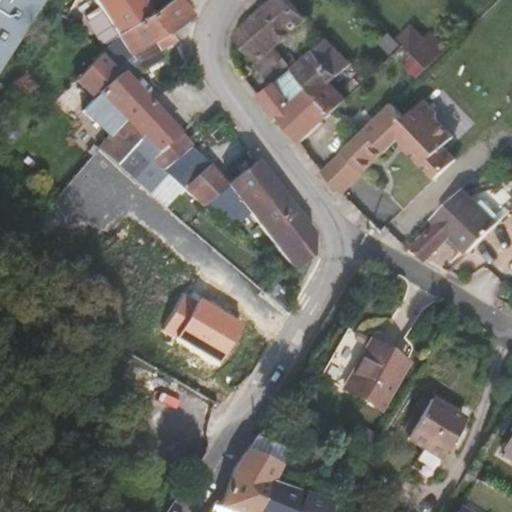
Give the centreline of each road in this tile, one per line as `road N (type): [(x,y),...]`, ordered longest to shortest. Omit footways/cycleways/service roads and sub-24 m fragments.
road 1 (residential): [(177,511),(345,240)]
road 2 (residential): [(345,240),(213,72),(206,48),(226,0)]
road 3 (residential): [(511,326),(397,258),(345,240)]
